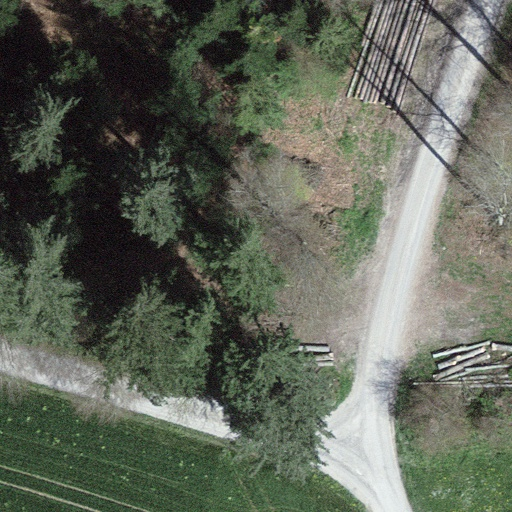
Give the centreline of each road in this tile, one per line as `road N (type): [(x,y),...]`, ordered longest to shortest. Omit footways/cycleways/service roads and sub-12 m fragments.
road 1 (track): [(360,462),(429,171),(489,0)]
road 2 (track): [(360,462),(0,353)]
